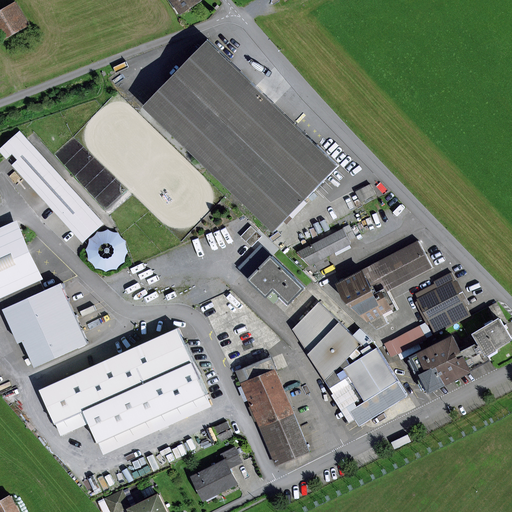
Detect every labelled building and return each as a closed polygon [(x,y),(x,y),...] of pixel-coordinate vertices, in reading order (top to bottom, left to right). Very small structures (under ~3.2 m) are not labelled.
[(32,24),(19,0),(17,0),(0,8),(0,20),(8,36),(32,24)] [(197,0),(170,0),(182,15),(199,3),(197,0)] [(272,108),(211,50),(154,107),(215,168),(272,108)] [(0,153),(82,246),(102,225),(133,195),(180,244),(226,197),(117,95),(49,164),(20,133),(0,150),(0,153)] [(334,167),(272,108),(215,168),(276,229),(334,167)] [(356,192),(361,202),(376,194),(371,184),(356,192)] [(19,221),(0,229),(0,300),(46,280),(19,221)] [(301,251),(307,261),(354,236),(348,226),(301,251)] [(380,293),(429,267),(416,242),(342,282),(364,324),(389,310),(380,293)] [(287,303),(304,284),(270,254),(246,280),(262,295),(269,287),(287,303)] [(464,308),(470,305),(455,275),(416,295),(436,334),(469,318),(464,308)] [(63,285),(5,311),(20,345),(25,343),(37,370),(90,346),(63,285)] [(320,378),(358,339),(318,303),(292,330),(320,378)] [(498,317),(471,333),(484,355),(511,338),(498,317)] [(218,410),(183,331),(43,393),(63,438),(91,425),(106,459),(218,410)] [(407,359),(422,390),(463,370),(448,339),(407,359)] [(357,426),(404,398),(373,347),(340,367),(361,403),(348,411),(357,426)] [(272,359),(237,373),(276,467),(311,453),(272,359)] [(192,478),(205,503),(240,486),(228,461),(192,478)] [(166,511),(158,494),(126,509),(127,511),(166,511)] [(0,505),(0,511),(17,511),(11,500),(0,505)]
